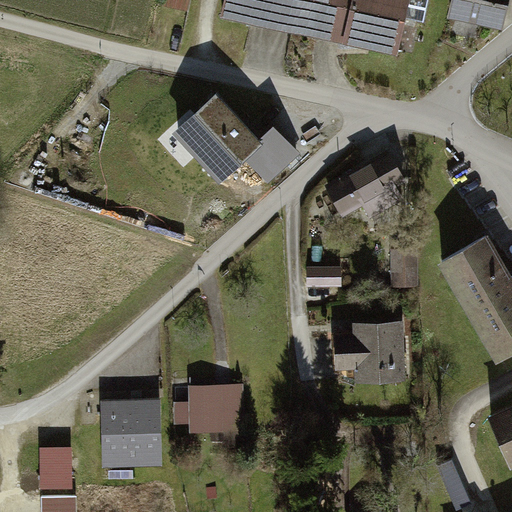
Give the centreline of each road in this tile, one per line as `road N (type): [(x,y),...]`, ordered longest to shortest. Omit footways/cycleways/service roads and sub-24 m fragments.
road 1 (residential): [(384,114),(84,384),(27,419),(0,419)]
road 2 (track): [(0,24),(250,84)]
road 3 (residential): [(384,114),(250,84)]
road 4 (residential): [(427,130),(466,74),(511,38)]
